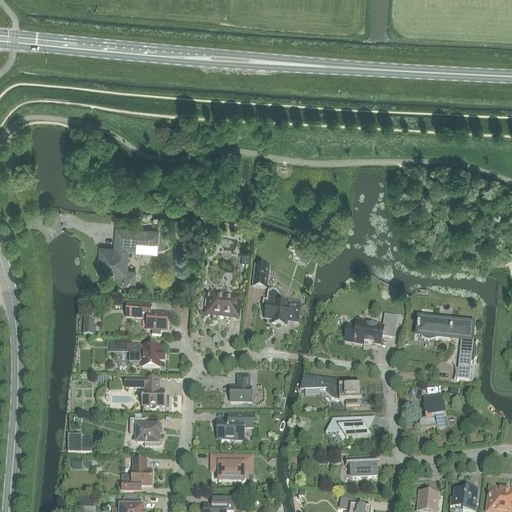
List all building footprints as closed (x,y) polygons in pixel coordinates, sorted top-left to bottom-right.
[(98,273),(113,274),(113,277),(125,278),(125,285),(134,286),(135,272),(128,272),(129,252),(137,253),(138,241),(157,243),(158,231),(116,228),(114,249),(104,248),(103,262),(99,262),(98,273)] [(253,287),(267,289),(270,267),(256,266),(253,287)] [(272,325),(280,326),(281,326),(281,325),(282,325),(282,324),(287,324),(287,322),(298,323),(300,304),(291,303),(289,305),(280,304),(280,301),(280,298),(278,295),(277,294),(274,292),(271,292),(269,291),(267,307),(263,307),(263,308),(263,309),(263,310),(263,311),(263,312),(264,313),(264,314),(265,315),(266,317),(267,317),(267,318),(268,319),(269,319),(270,319),(272,320),(273,320),(272,325)] [(225,317),(238,319),(240,299),(229,298),(230,296),(228,294),(221,293),(220,294),(219,296),(208,295),(208,300),(206,301),(206,308),(207,310),(206,315),(219,316),(219,317),(225,317)] [(151,307),(127,305),(126,318),(145,319),(147,322),(147,330),(167,332),(168,315),(151,314),(151,307)] [(347,332),(345,343),(364,346),(363,350),(364,350),(365,344),(380,346),(382,337),(394,339),(398,318),(395,318),(386,317),(385,316),(385,317),(389,317),(388,320),(384,320),(383,328),(377,327),(377,325),(358,322),(356,334),(347,332)] [(418,326),(418,330),(419,330),(419,336),(422,336),(437,338),(437,340),(435,340),(435,341),(437,340),(438,340),(440,340),(442,340),(444,340),(446,341),(448,341),(450,342),(449,341),(448,341),(448,339),(450,339),(450,337),(451,337),(451,338),(452,338),(453,338),(454,338),(455,338),(456,338),(457,338),(462,336),(457,380),(469,381),(471,363),(473,363),(473,364),(474,365),(474,364),(474,363),(474,362),(474,361),(475,361),(475,360),(475,359),(476,358),(476,357),(476,355),(477,354),(477,353),(477,352),(476,351),(476,349),(476,348),(476,347),(476,346),(476,345),(476,344),(476,343),(477,343),(476,343),(476,344),(475,344),(475,345),(473,345),(473,341),(470,341),(472,327),(451,324),(452,322),(453,322),(454,322),(455,322),(455,321),(454,322),(453,322),(452,322),(451,322),(450,322),(450,321),(449,321),(448,321),(447,320),(446,320),(445,320),(444,320),(443,320),(442,320),(441,320),(440,320),(438,320),(437,320),(436,320),(435,320),(435,319),(434,319),(434,320),(436,320),(435,323),(423,321),(420,321),(420,326),(418,326)] [(117,351),(130,351),(131,351),(131,346),(131,343),(117,343),(117,351)] [(130,351),(130,354),(130,364),(140,364),(140,362),(142,362),(142,368),(160,369),(160,362),(165,362),(165,354),(160,354),(160,347),(142,347),(142,348),(140,348),(140,346),(131,346),(131,351),(130,351)] [(250,389),(250,378),(238,377),(238,388),(231,388),(230,403),(251,404),(252,389),(250,389)] [(300,391),(327,390),(327,393),(329,397),(332,399),(336,401),(339,401),(345,401),(346,407),(360,406),(359,400),(361,400),(361,385),(355,386),(355,384),(354,384),(354,383),(353,383),(303,377),(300,391)] [(152,411),(154,411),(156,409),(157,407),(164,408),(164,392),(159,392),(159,381),(126,380),(125,389),(145,389),(145,392),(142,392),(142,407),(150,407),(150,409),(152,411)] [(450,397),(458,398),(458,390),(450,389),(450,397)] [(426,420),(424,420),(423,420),(422,421),(421,421),(421,422),(420,423),(420,424),(419,425),(419,426),(420,426),(420,427),(420,428),(421,429),(422,429),(423,430),(424,430),(425,430),(437,428),(437,430),(445,429),(444,418),(446,418),(444,405),(443,405),(441,397),(423,400),(425,407),(424,408),(426,420)] [(253,429),(253,417),(229,416),(228,424),(218,423),(218,439),(235,440),(235,442),(244,442),(244,429),(253,429)] [(346,440),(346,441),(372,439),(364,427),(364,426),(360,427),(360,420),(365,419),(333,420),(326,435),(327,435),(328,433),(342,432),(347,440),(346,440)] [(146,428),(147,420),(130,420),(130,436),(137,436),(137,444),(145,444),(145,448),(160,449),(162,447),(162,442),(160,440),(159,440),(159,436),(161,436),(161,429),(159,429),(159,428),(146,428)] [(82,436),(68,436),(68,454),(82,454),(82,436)] [(219,465),(219,483),(240,483),(242,485),(246,482),(244,480),(244,466),(252,466),(252,457),(211,457),(211,465),(219,465)] [(347,466),(345,466),(351,466),(352,479),(376,478),(375,467),(369,467),(369,465),(370,465),(369,465),(369,459),(346,460),(347,466)] [(133,461),(133,472),(132,472),(132,477),(122,477),(122,492),(141,492),(141,487),(152,487),(152,472),(147,472),(147,461),(133,461)] [(487,511),(501,511),(502,511),(511,511),(511,492),(508,492),(508,493),(501,492),(501,491),(490,489),(487,511)] [(458,511),(461,511),(475,511),(478,491),(469,490),(469,492),(454,490),(453,499),(451,499),(450,508),(455,508),(455,509),(456,510),(457,511),(458,511)] [(417,511),(437,511),(439,495),(426,493),(426,491),(419,491),(418,497),(419,497),(417,511)] [(371,511),(372,510),(355,508),(356,500),(342,498),(340,510),(350,511),(371,511)] [(204,511),(233,511),(234,500),(212,499),(212,506),(204,506),(204,511)] [(142,511),(143,508),(140,508),(140,500),(124,500),(124,508),(121,507),(121,511),(114,511),(113,511),(142,511)]
